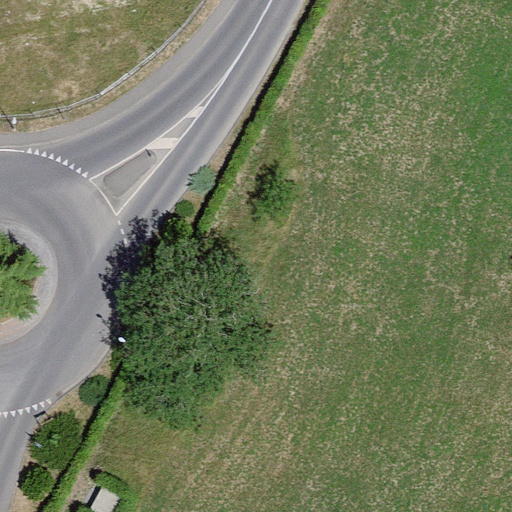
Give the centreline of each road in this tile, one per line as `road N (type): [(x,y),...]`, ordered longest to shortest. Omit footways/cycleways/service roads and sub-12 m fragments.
road 1 (tertiary): [(266,0),(214,87),(167,142),(78,214)]
road 2 (tertiary): [(0,387),(51,374),(93,329),(104,269),(78,214)]
